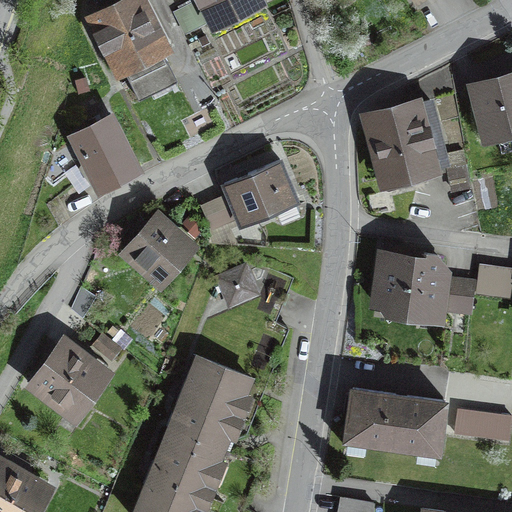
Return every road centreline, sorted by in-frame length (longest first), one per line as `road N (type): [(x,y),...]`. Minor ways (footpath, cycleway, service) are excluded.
road 1 (residential): [(339,221),(296,511)]
road 2 (residential): [(329,98),(78,226)]
road 3 (residential): [(511,8),(329,98)]
road 4 (residential): [(0,401),(71,271),(78,226)]
road 5 (residential): [(339,221),(511,247)]
road 6 (residential): [(329,98),(339,221)]
